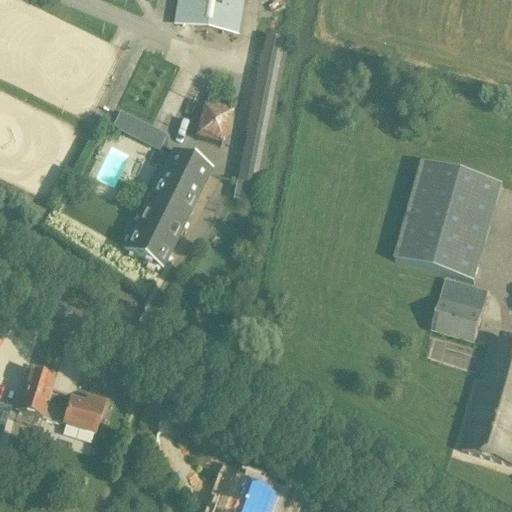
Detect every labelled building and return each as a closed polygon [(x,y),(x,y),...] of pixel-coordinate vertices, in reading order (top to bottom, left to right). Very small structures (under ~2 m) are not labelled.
[(177,0),(174,24),(238,35),(243,0),(177,0)] [(261,43),(233,207),(261,212),(289,48),(261,43)] [(224,149),(232,116),(203,108),(194,141),(200,142),(198,147),(206,149),(206,150),(208,150),(209,145),(224,149)] [(121,113),(114,128),(161,152),(169,137),(121,113)] [(157,166),(162,153),(113,131),(107,144),(157,166)] [(172,155),(124,252),(163,271),(211,174),(172,155)] [(423,167),(395,264),(474,287),(502,189),(423,167)] [(446,283),(431,335),(474,347),(488,296),(446,283)] [(511,349),(494,344),(462,455),(511,469),(511,349)] [(41,422),(42,422),(50,398),(54,383),(29,375),(16,414),(18,415),(16,424),(39,431),(41,422)] [(50,398),(42,422),(94,439),(105,406),(87,401),(85,408),(71,403),(67,414),(59,411),(61,402),(50,398)] [(207,497),(219,501),(215,511),(272,511),(277,500),(226,482),(225,485),(213,481),(207,497)]
